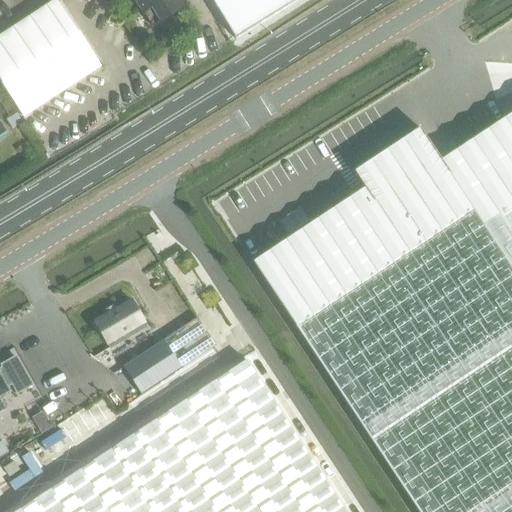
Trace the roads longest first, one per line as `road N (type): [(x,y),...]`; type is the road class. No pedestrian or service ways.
road 1 (unclassified): [(443,0),(0,269)]
road 2 (primary): [(0,223),(363,0)]
